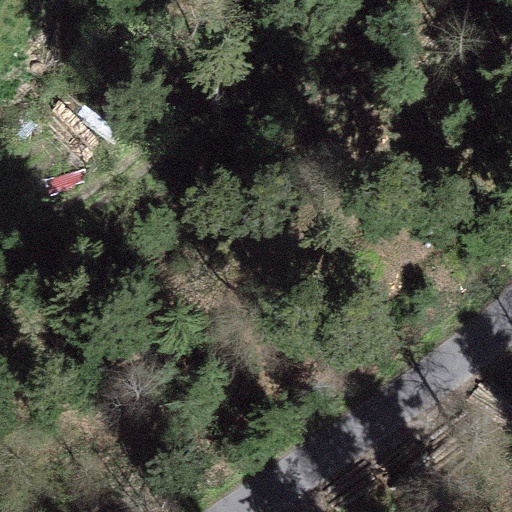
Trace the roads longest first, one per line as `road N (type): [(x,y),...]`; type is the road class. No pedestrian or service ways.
road 1 (track): [(254,0),(207,88),(130,190),(0,211)]
road 2 (unclassified): [(511,316),(440,382),(253,511)]
road 3 (track): [(0,326),(130,190)]
